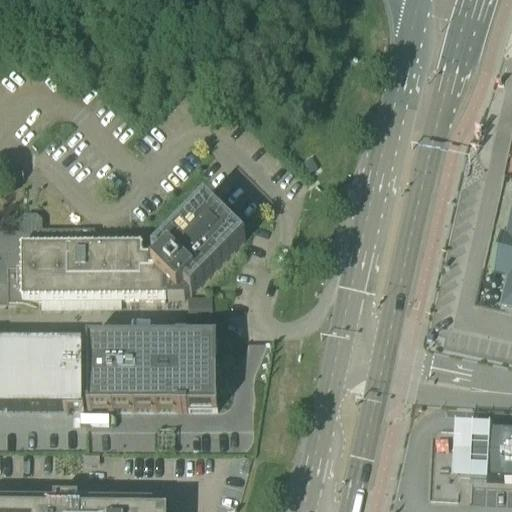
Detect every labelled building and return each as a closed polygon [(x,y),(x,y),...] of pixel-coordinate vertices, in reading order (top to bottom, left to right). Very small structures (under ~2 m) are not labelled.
[(190,297),(191,298),(246,244),(244,243),(243,244),(206,207),(207,206),(206,205),(151,259),(155,262),(142,262),(142,250),(140,250),(140,251),(95,251),(95,244),(83,244),(83,239),(36,239),(36,236),(38,234),(38,226),(35,223),(27,223),(25,226),(25,234),(27,236),(27,239),(0,239),(0,304),(164,304),(164,305),(165,305),(165,303),(184,302),(190,297)] [(508,279),(501,308),(511,309),(511,211),(507,236),(500,235),(500,237),(501,237),(497,252),(496,252),(496,254),(497,254),(496,256),(495,256),(495,258),(496,258),(493,273),(491,273),(491,275),(508,279)] [(188,303),(188,326),(212,326),(211,302),(188,302),(188,303)] [(87,411),(87,414),(92,414),(108,414),(114,414),(130,414),(136,414),(152,414),(158,414),(174,414),(177,414),(177,416),(187,416),(187,415),(190,415),(212,415),(217,415),(217,409),(217,394),(217,389),(217,387),(217,372),(217,371),(217,365),(217,350),(217,344),(211,344),(190,344),(187,344),(177,344),(177,345),(87,345),(87,348),(87,349),(88,349),(88,410),(88,411),(87,411)] [(0,413),(63,414),(63,415),(83,415),(83,411),(82,411),(82,346),(0,345),(0,413)] [(511,437),(462,435),(459,483),(511,486),(511,437)] [(438,474),(438,489),(450,490),(451,474),(438,474)] [(0,511),(152,511),(153,509),(78,508),(72,508),(72,503),(59,503),(59,508),(53,508),(0,507),(0,511)]
